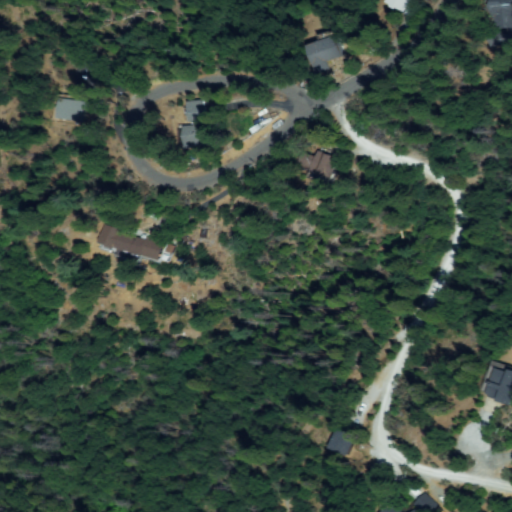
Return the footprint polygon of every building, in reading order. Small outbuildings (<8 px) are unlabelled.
[(389,0),(409,0),(402,12),(388,3),(389,0)] [(495,0),(511,0),(511,44),(496,47),(494,35),(511,32),(511,28),(503,30),(501,19),(499,20),(495,0)] [(307,48),(337,37),(344,57),(323,64),(325,70),(316,73),(307,48)] [(64,98),(86,103),(81,123),(60,118),(64,98)] [(191,104),(206,103),(207,120),(192,121),(191,104)] [(187,128),(214,128),(214,146),(187,146),(187,128)] [(317,152),(338,160),(331,180),(310,172),(311,168),(301,165),(304,155),(315,159),(317,152)] [(120,254),(100,247),(106,227),(165,246),(160,263),(141,257),(138,265),(118,259),(120,254)] [(511,403),(489,395),(498,370),(510,374),(511,371),(511,403)] [(339,431),(354,440),(345,456),(330,447),(339,431)] [(436,508),(432,511),(423,511),(416,505),(423,497),(436,508)]
